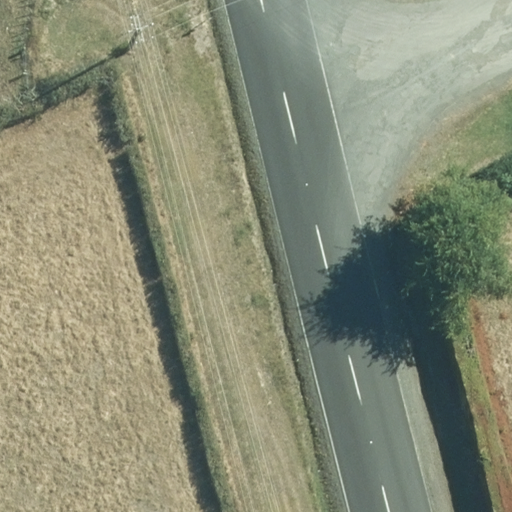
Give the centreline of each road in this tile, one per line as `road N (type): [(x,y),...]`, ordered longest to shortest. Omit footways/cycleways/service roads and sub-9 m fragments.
road 1 (unclassified): [(299,147),(391,511)]
road 2 (unclassified): [(299,147),(511,54)]
road 3 (unclassified): [(261,0),(299,147)]
